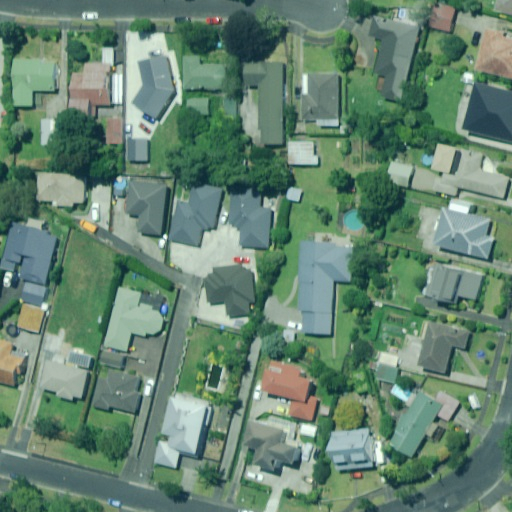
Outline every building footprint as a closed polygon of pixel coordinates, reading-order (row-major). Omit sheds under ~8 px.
[(511,0),(503,0),(500,12),(511,14),(511,0)] [(458,10),(444,6),(437,30),(451,33),(458,10)] [(423,30),(377,18),(372,38),(384,41),(376,74),(408,83),(423,30)] [(511,78),(511,41),(507,40),(508,35),(492,31),(482,71),(511,78)] [(114,51),(106,50),(106,65),(88,65),(88,75),(77,75),(76,111),(96,111),(96,106),(124,106),(125,75),(114,75),(114,51)] [(178,91),(170,57),(142,63),(147,87),(135,105),(159,120),(178,91)] [(203,58),(187,57),(186,89),(229,91),(230,67),(203,66),(203,58)] [(283,57),(249,57),(250,87),(260,87),(261,133),(263,133),(264,146),(284,145),(283,57)] [(58,62),(18,61),(17,107),(36,108),(36,92),(57,92),(58,62)] [(340,127),(339,74),(311,75),(303,75),(304,125),(319,124),(319,127),(340,127)] [(511,90),(481,83),(467,141),(511,152),(511,90)] [(211,116),(211,100),(191,100),(186,106),(186,116),(211,116)] [(124,145),(124,121),(110,121),(110,145),(124,145)] [(65,122),(45,122),(44,146),(64,147),(65,122)] [(149,162),(149,140),(128,140),(128,162),(149,162)] [(320,166),(321,144),(291,143),(291,165),(320,166)] [(511,183),(511,177),(488,171),(485,167),(488,154),(448,143),(442,167),(445,168),(438,191),(457,196),(460,184),(508,197),(511,183)] [(415,167),(395,163),(391,185),(411,189),(415,167)] [(70,179),(44,175),(40,202),(66,205),(70,179)] [(163,237),(169,187),(169,186),(133,182),(128,216),(143,217),(141,234),(163,237)] [(173,209),(173,211),(166,248),(200,254),(204,231),(210,232),(210,230),(216,231),(224,187),(196,182),(192,201),(183,200),(181,211),(173,209)] [(267,189),(235,187),(232,229),(242,229),(241,248),(270,249),(272,211),(265,211),(267,189)] [(474,205),(456,201),(454,211),(447,209),(437,247),(492,260),(497,239),(490,237),(494,221),(471,216),(474,205)] [(59,235),(16,224),(8,260),(26,265),(22,281),(47,287),(59,235)] [(337,244),(302,243),(299,312),(304,312),(303,334),(333,336),(335,283),(353,283),(354,249),(337,248),(337,244)] [(485,276),(437,264),(428,296),(461,305),(463,297),(478,301),(485,276)] [(219,275),(206,278),(210,302),(226,300),(229,315),(253,311),(252,305),(258,304),(253,270),(245,271),(244,265),(218,269),(219,275)] [(48,290),(28,284),(23,301),(44,307),(48,290)] [(165,320),(159,312),(156,311),(157,306),(142,302),(143,295),(121,289),(106,347),(129,353),(133,334),(148,338),(149,334),(153,335),(163,330),(165,320)] [(46,312),(25,306),(19,328),(40,334),(46,312)] [(494,316),(481,313),(478,327),(492,329),(494,316)] [(64,324),(47,319),(40,346),(57,351),(64,324)] [(472,333),(431,322),(419,367),(448,375),(455,347),(468,350),(472,333)] [(296,333),(285,333),(284,352),(295,353),(296,333)] [(15,345),(0,340),(0,383),(16,388),(24,359),(12,356),(15,345)] [(127,357),(105,351),(102,365),(123,370),(127,357)] [(50,354),(42,352),(38,368),(46,370),(50,354)] [(49,362),(42,393),(75,401),(76,398),(84,400),(90,372),(49,362)] [(306,371),(272,362),(265,392),(293,400),(288,416),(313,422),(318,402),(311,400),(317,381),(305,378),(306,371)] [(399,369),(385,366),(381,382),(395,385),(399,369)] [(141,379),(112,372),(110,382),(101,379),(94,407),(111,412),(112,406),(136,413),(141,394),(137,393),(141,379)] [(461,403),(442,392),(437,401),(422,393),(409,417),(408,416),(391,446),(415,459),(438,416),(450,423),(461,403)] [(214,408),(178,399),(168,436),(175,437),(173,446),(162,443),(156,464),(177,470),(182,452),(201,457),(214,408)] [(291,431),(254,421),(247,447),(262,451),(258,467),(281,473),(284,463),(296,466),(302,445),(288,441),(291,431)] [(374,465),(373,432),(335,434),(337,467),(374,465)] [(257,472),(245,469),(241,486),(253,489),(257,472)]
